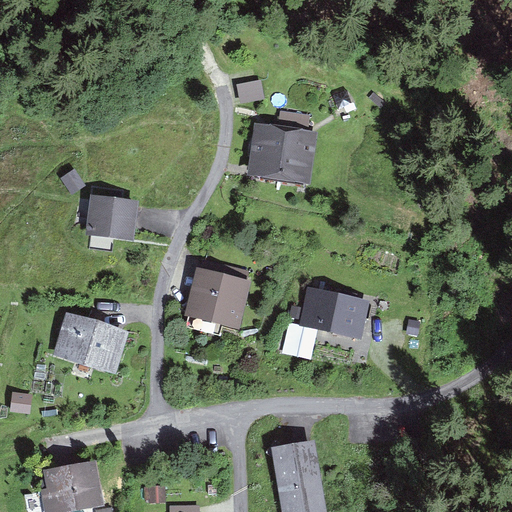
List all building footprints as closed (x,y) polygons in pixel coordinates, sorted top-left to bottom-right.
[(242,80),(242,99),(264,99),(264,79),(242,80)] [(307,120),(295,118),(295,116),(280,114),(279,124),(306,130),(307,120)] [(310,138),(260,131),(255,171),(305,178),(310,138)] [(130,236),(135,204),(94,199),(90,231),(130,236)] [(231,282),(235,269),(205,262),(202,274),(200,274),(190,312),(236,324),(246,285),(231,282)] [(364,304),(312,292),(305,323),(357,335),(364,304)] [(123,334),(86,322),(84,328),(68,323),(59,353),(76,358),(78,353),(97,358),(95,364),(112,369),(123,334)] [(319,490),(313,455),(277,461),(282,485),(277,491),(283,495),(286,511),(322,511),(320,500),(325,494),(319,490)] [(98,502),(92,467),(50,474),(56,510),(98,502)] [(206,511),(205,484),(168,485),(168,511),(206,511)]
